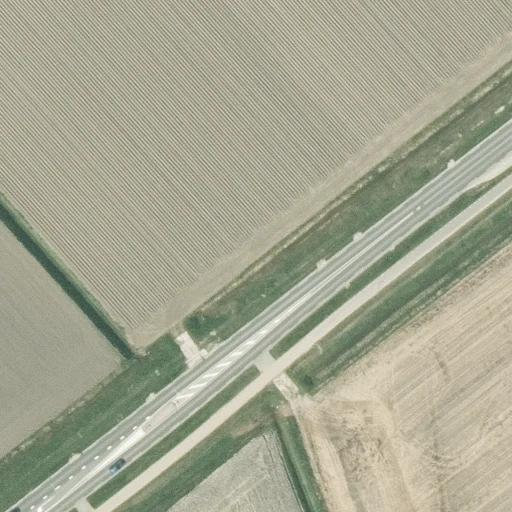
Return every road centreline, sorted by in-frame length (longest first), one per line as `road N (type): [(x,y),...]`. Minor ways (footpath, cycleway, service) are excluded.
road 1 (primary): [(391,226),(13,511)]
road 2 (primary): [(53,511),(391,226)]
road 3 (primary): [(391,226),(511,135)]
